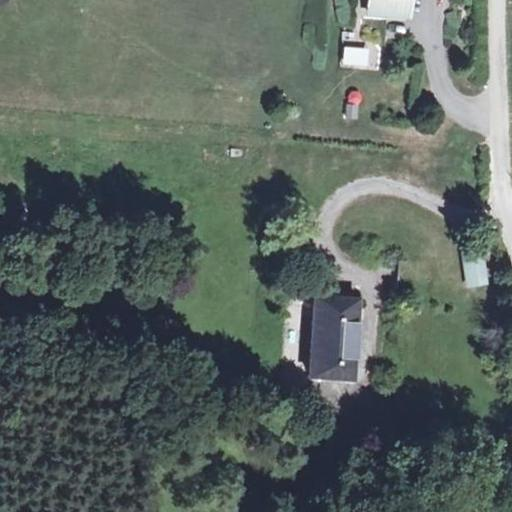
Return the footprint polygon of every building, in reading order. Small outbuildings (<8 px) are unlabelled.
[(374,0),(373,15),(413,19),(414,0),(374,0)] [(341,71),(381,72),(381,50),(341,49),(341,71)] [(481,247),(464,247),(464,277),(481,277),(481,247)] [(430,265),(400,262),(396,295),(427,298),(430,265)] [(359,390),(372,330),(376,312),(331,302),(329,316),(316,380),(359,390)]
